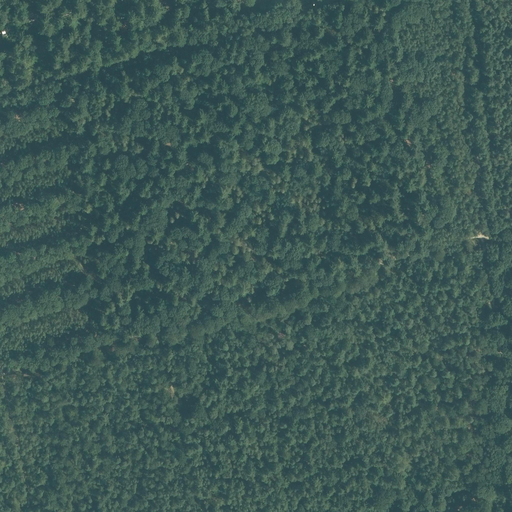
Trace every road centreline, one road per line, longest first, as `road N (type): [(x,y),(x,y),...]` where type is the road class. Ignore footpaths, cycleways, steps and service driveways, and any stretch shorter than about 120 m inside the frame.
road 1 (track): [(0,375),(480,234),(511,237)]
road 2 (unclassified): [(0,91),(331,0)]
road 3 (track): [(504,511),(502,353),(480,234)]
road 4 (track): [(246,303),(253,253),(219,30)]
road 5 (track): [(156,329),(200,511)]
road 6 (track): [(0,364),(33,511)]
road 7 (track): [(371,511),(503,479)]
